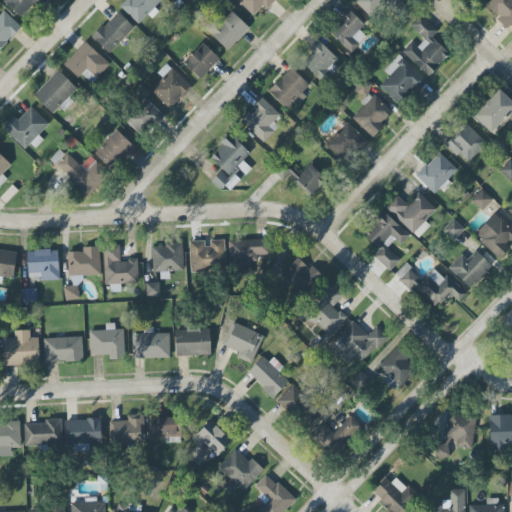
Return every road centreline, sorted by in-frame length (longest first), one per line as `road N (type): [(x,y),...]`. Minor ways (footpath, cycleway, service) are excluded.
road 1 (residential): [(0,218),(291,213),(323,232),(458,364)]
road 2 (residential): [(0,394),(209,386),(240,405),(352,511)]
road 3 (residential): [(136,216),(140,188),(317,0)]
road 4 (residential): [(511,310),(319,511)]
road 5 (residential): [(323,232),(494,54)]
road 6 (residential): [(93,0),(0,94)]
